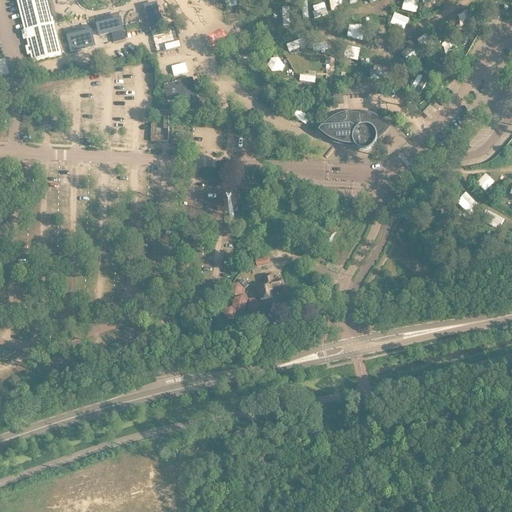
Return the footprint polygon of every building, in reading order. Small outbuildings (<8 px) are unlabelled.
[(15,0),(23,32),(20,32),(22,41),(25,40),(27,47),(24,48),(26,56),(29,55),(31,63),(43,60),(45,60),(60,56),(51,19),(49,12),(45,0),(15,0)] [(156,7),(144,10),(151,34),(152,38),(153,38),(162,36),(159,20),(156,7)] [(119,19),(95,25),(98,38),(122,32),(119,19)] [(90,31),(66,37),(68,50),(93,44),(90,31)] [(188,80),(162,87),(166,104),(186,99),(189,112),(197,110),(194,97),(192,97),(188,80)] [(342,104),(341,93),(331,93),(332,105),(342,104)] [(368,150),(369,149),(370,148),(371,147),(372,145),(373,145),(373,144),(373,143),(373,142),(374,141),(374,140),(374,139),(373,138),(376,136),(379,134),(381,131),(384,128),(381,126),(378,123),(375,121),(372,120),(369,118),(365,117),(362,116),(358,116),(355,115),(351,116),(348,116),(344,117),(341,118),(338,119),(335,121),(332,123),(329,125),(326,127),(324,130),(322,132),(325,135),(327,137),(330,139),(333,141),(337,143),(340,144),(343,145),(347,145),(351,145),(354,145),(355,146),(356,148),(357,149),(359,150),(360,150),(361,150),(362,151),(363,151),(365,150),(366,150),(368,150)] [(269,267),(268,261),(256,264),(257,270),(269,267)] [(272,299),(272,290),(282,288),(281,281),(272,282),(270,277),(263,278),(264,286),(258,288),(259,301),(272,299)] [(239,294),(240,289),(241,289),(236,285),(231,286),(229,292),(233,296),(239,294)] [(245,303),(241,298),(234,300),(232,306),(236,311),(243,310),(245,303)] [(254,302),(249,303),(248,303),(247,309),(251,314),(257,313),(258,307),(254,302)] [(234,313),(230,308),(224,310),(222,316),(226,320),(232,319),(234,313)]
